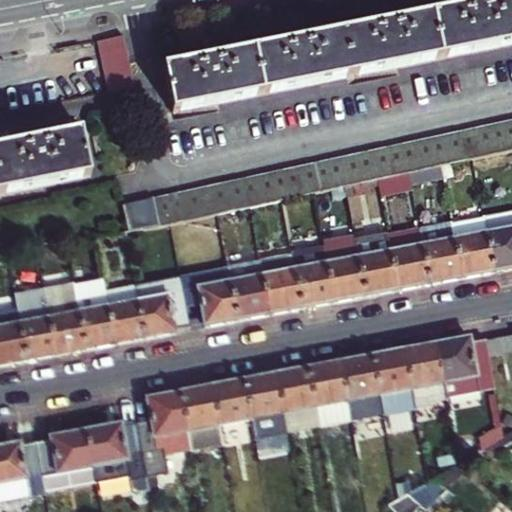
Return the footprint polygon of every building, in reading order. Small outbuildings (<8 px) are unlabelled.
[(161,65),(171,112),(215,104),(346,78),(394,69),(511,45),(511,0),(504,0),(471,6),(383,23),(299,39),(218,54),(161,65)] [(131,86),(130,76),(127,62),(125,48),(122,35),(98,40),(100,52),(102,66),(105,80),(107,90),(131,86)] [(511,113),(114,191),(120,225),(164,219),(213,211),(245,204),(276,198),(308,191),(340,185),(370,178),(402,172),(423,167),(436,165),(468,158),(511,149),(511,113)] [(0,189),(41,182),(86,173),(77,129),(34,137),(0,143),(0,189)] [(438,178),(436,165),(423,167),(426,180),(438,178)] [(511,234),(511,218),(480,224),(482,240),(511,234)] [(482,240),(480,224),(448,230),(450,245),(482,240)] [(448,230),(414,236),(416,251),(450,245),(448,230)] [(322,268),(329,305),(344,302),(361,299),(354,262),(351,247),(349,234),(317,239),(319,251),(322,268)] [(511,234),(482,240),(489,276),(511,272),(511,234)] [(382,242),(385,257),(416,251),(414,236),(382,242)] [(450,245),(458,282),(473,279),(489,276),(482,240),(450,245)] [(351,247),(354,262),(385,257),(382,242),(351,247)] [(450,245),(416,251),(423,288),(440,285),(458,282),(450,245)] [(290,274),(322,268),(319,251),(287,257),(290,274)] [(416,251),(385,257),(391,294),(406,291),(423,288),(416,251)] [(258,279),(290,274),(287,257),(255,262),(256,267),(258,279)] [(385,257),(354,262),(361,299),(376,296),(391,294),(385,257)] [(224,272),(227,285),(233,322),(251,318),(265,316),(258,279),(256,267),(255,262),(223,267),(224,270),(224,272)] [(322,268),(290,274),(297,310),(312,308),(329,305),(322,268)] [(224,270),(192,276),(194,290),(227,285),(224,272),(224,270)] [(258,279),(265,316),(280,313),(297,310),(290,274),(258,279)] [(130,286),(133,303),(165,297),(178,295),(175,278),(130,286)] [(69,285),(74,313),(104,308),(101,290),(100,279),(69,285)] [(74,313),(69,285),(41,290),(46,318),(74,313)] [(130,285),(101,290),(104,308),(133,303),(130,286),(130,285)] [(194,290),(201,328),(217,325),(233,322),(227,285),(194,290)] [(46,318),(41,290),(40,287),(9,292),(12,309),(14,324),(46,318)] [(178,295),(165,297),(133,303),(139,339),(161,335),(171,333),(170,328),(183,326),(178,295)] [(126,341),(139,339),(133,303),(104,308),(110,344),(126,341)] [(104,308),(74,313),(80,349),(96,347),(110,344),(104,308)] [(0,326),(14,324),(12,309),(0,311),(0,326)] [(74,313),(46,318),(52,355),(66,352),(80,349),(74,313)] [(46,318),(14,324),(21,360),(36,358),(52,355),(46,318)] [(0,364),(5,364),(21,360),(14,324),(0,326),(0,364)] [(441,384),(472,379),(474,390),(492,387),(483,341),(468,344),(467,339),(455,341),(434,345),(441,384)] [(418,348),(401,351),(409,390),(441,384),(434,345),(418,348)] [(371,357),(379,396),(409,390),(401,351),(386,354),(371,357)] [(337,363),(344,402),(379,396),(371,357),(355,360),(337,363)] [(323,365),(307,368),(314,407),(344,402),(337,363),(323,365)] [(275,374),(283,412),(314,407),(307,368),(291,371),(275,374)] [(286,432),(283,412),(275,374),(259,377),(244,379),(251,418),(255,439),(286,433),(286,432)] [(251,418),(244,379),(226,383),(212,386),(218,423),(251,418)] [(441,384),(444,395),(474,390),(472,379),(441,384)] [(441,384),(409,390),(413,408),(429,405),(428,401),(444,398),(444,395),(441,384)] [(186,430),(218,423),(212,386),(195,389),(179,392),(186,430)] [(379,396),(382,412),(382,414),(413,408),(409,390),(379,396)] [(146,398),(150,420),(132,423),(142,474),(166,470),(164,454),(162,444),(153,445),(151,436),(186,430),(179,392),(163,395),(146,398)] [(347,418),(382,412),(379,396),(344,402),(347,417),(347,418)] [(314,407),(316,422),(347,417),(344,402),(314,407)] [(283,412),(286,432),(317,426),(316,422),(314,407),(283,412)] [(106,424),(84,428),(94,479),(127,472),(129,483),(136,488),(144,487),(142,474),(132,423),(118,426),(117,422),(106,424)] [(189,449),(222,443),(218,423),(186,430),(189,449)] [(50,435),(51,439),(35,441),(44,493),(95,483),(94,479),(84,428),(60,433),(50,435)] [(164,454),(189,449),(186,430),(151,436),(153,445),(162,444),(164,454)] [(8,444),(0,444),(0,501),(45,494),(44,493),(35,441),(19,444),(18,442),(8,444)] [(455,496),(435,479),(409,495),(426,511),(440,496),(448,504),(455,496)]
